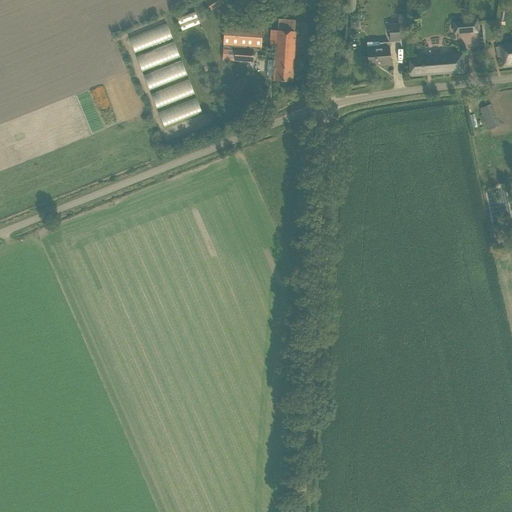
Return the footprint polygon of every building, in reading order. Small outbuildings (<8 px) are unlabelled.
[(216,0),(207,6),(211,12),(224,3),(221,0),(216,0)] [(182,30),(200,24),(195,12),(178,18),(182,30)] [(357,17),(349,18),(350,26),(358,25),(357,17)] [(477,20),(469,21),(470,33),(478,32),(477,20)] [(276,30),(273,30),(271,30),(270,48),(275,48),(274,61),(268,61),(267,76),(273,77),(273,81),(292,82),(296,22),(277,21),(276,30)] [(166,23),(128,37),(133,53),(172,39),(166,23)] [(398,24),(389,24),(391,42),(399,41),(398,25),(398,24)] [(453,28),(453,34),(469,32),(468,26),(453,28)] [(253,48),(261,48),(263,30),(225,27),(224,45),(253,48)] [(106,59),(118,57),(115,42),(103,45),(106,59)] [(135,56),(141,72),(179,58),(173,42),(135,56)] [(368,65),(368,66),(391,65),(389,42),(379,43),(379,47),(377,47),(367,48),(367,57),(365,57),(366,65),(368,65)] [(511,42),(498,45),(499,46),(495,47),(497,58),(501,57),(503,66),(511,64),(511,42)] [(224,45),(223,60),(252,62),(253,48),(224,45)] [(97,49),(85,53),(98,89),(106,86),(109,93),(112,92),(97,49)] [(463,53),(409,57),(410,76),(464,72),(463,62),(463,53)] [(143,75),(148,90),(186,76),(181,60),(143,75)] [(150,93),(156,109),(194,94),(188,79),(150,93)] [(126,104),(132,119),(142,115),(134,94),(130,96),(132,101),(126,104)] [(195,97),(157,112),(163,128),(202,112),(195,97)] [(480,108),(489,129),(499,125),(490,104),(480,108)] [(118,108),(108,113),(114,125),(124,121),(118,108)] [(502,229),(511,230),(511,220),(503,219),(502,229)]
